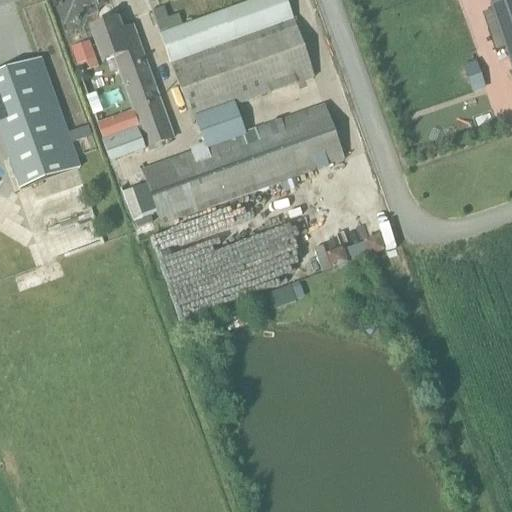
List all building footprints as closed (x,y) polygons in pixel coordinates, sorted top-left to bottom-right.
[(191,123),(315,79),(285,0),(258,0),(160,35),(191,123)] [(511,66),(511,2),(492,9),(511,66)] [(175,141),(147,62),(145,63),(133,29),(122,32),(118,21),(90,32),(102,64),(124,56),(127,70),(118,74),(146,152),(175,141)] [(116,102),(110,80),(96,83),(90,59),(70,64),(75,82),(85,79),(92,108),(116,102)] [(15,192),(79,169),(71,148),(79,145),(75,136),(68,138),(40,62),(0,77),(0,129),(12,125),(22,156),(4,162),(15,192)] [(345,162),(325,106),(141,172),(160,228),(345,162)] [(95,133),(105,128),(95,110),(86,115),(95,133)] [(97,143),(102,158),(139,144),(133,129),(97,143)] [(144,202),(122,211),(133,240),(155,231),(144,202)] [(371,326),(378,348),(410,338),(403,316),(371,326)]
